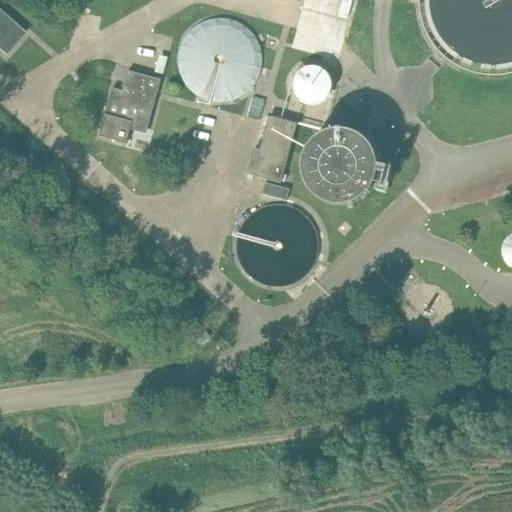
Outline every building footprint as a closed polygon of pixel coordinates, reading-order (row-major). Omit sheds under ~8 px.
[(25,34),(0,11),(0,50),(5,55),(25,34)] [(181,72),(186,83),(194,92),(204,99),(216,102),(227,101),(239,98),(248,91),(256,81),(260,69),(260,55),(255,43),(247,32),(236,25),(223,22),(210,23),(199,28),(190,37),(183,47),(180,59),(181,72)] [(294,91),(297,97),(300,101),(305,104),(311,106),(316,106),(322,104),(326,101),(330,96),(332,90),(332,84),(330,78),(326,73),(320,69),(314,68),(308,68),(303,71),(298,75),(295,80),(294,86),(294,91)] [(147,129),(153,110),(161,80),(128,71),(122,91),(112,88),(99,137),(126,144),(131,125),(147,129)] [(298,124),(269,118),(260,151),(254,149),(247,175),(281,184),(298,124)] [(303,177),(308,188),(315,197),(325,203),(336,206),(347,206),(358,202),(367,196),(374,186),(378,175),(378,162),(374,150),(366,140),(355,133),(342,130),(331,132),(320,136),(311,144),(305,154),(302,166),(303,177)] [(501,257),(503,263),(507,267),(511,270),(511,235),(509,237),(505,241),(502,246),(500,251),(501,257)] [(206,332),(197,340),(200,344),(210,337),(206,332)]
